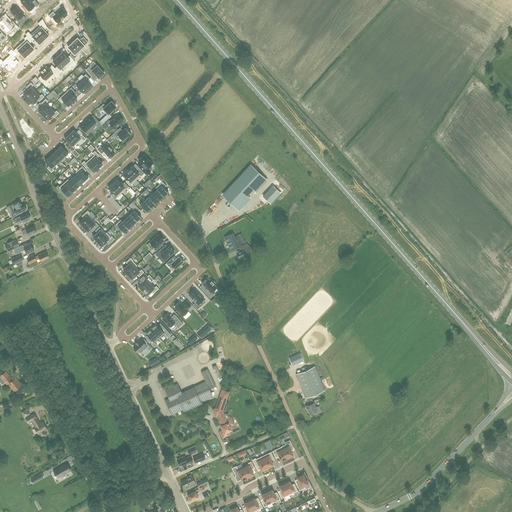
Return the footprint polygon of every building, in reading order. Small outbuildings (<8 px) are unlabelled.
[(34,0),(33,0),(32,2),(29,0),(23,0),(21,2),(29,11),(35,6),(36,7),(37,6),(39,4),(34,0)] [(39,4),(37,6),(39,10),(46,4),(51,9),(60,1),(58,0),(43,0),(39,4)] [(16,6),(10,11),(16,17),(13,20),(17,24),(20,22),(18,19),(23,14),(16,6)] [(58,23),(62,20),(64,18),(67,15),(61,9),(55,14),(53,12),(48,16),(51,19),(53,17),(58,23)] [(5,17),(0,21),(0,24),(7,32),(13,26),(16,29),(19,27),(13,20),(10,22),(5,17)] [(40,26),(35,30),(44,40),(44,39),(45,38),(46,39),(49,36),(48,35),(49,35),(48,35),(45,32),(44,30),(47,27),(42,19),(38,23),(40,26)] [(28,31),(25,34),(27,36),(32,41),(34,39),(36,40),(39,44),(39,43),(40,44),(43,42),(42,41),(44,40),(35,30),(31,34),(28,31)] [(25,40),(21,44),(29,53),(34,49),(29,43),(32,41),(27,36),(24,38),(25,40)] [(73,42),(72,42),(81,51),(85,47),(84,45),(88,42),(83,37),(79,40),(78,38),(77,38),(73,42)] [(76,55),(81,51),(72,42),(68,46),(68,47),(72,52),(70,54),(74,59),(77,56),(76,55)] [(21,44),(13,51),(17,54),(18,55),(20,53),(24,57),(29,53),(21,44)] [(10,54),(6,58),(14,66),(15,66),(16,66),(19,64),(18,63),(19,62),(14,57),(17,54),(13,51),(11,49),(8,52),(10,54)] [(62,52),(57,56),(66,65),(68,67),(75,61),(69,55),(67,57),(62,52)] [(57,56),(53,61),(57,66),(55,68),(60,74),(63,71),(61,69),(66,65),(57,56)] [(1,59),(0,59),(0,65),(2,68),(4,65),(10,71),(10,70),(11,71),(14,68),(13,67),(14,66),(6,58),(3,61),(1,59)] [(104,73),(96,64),(92,67),(90,65),(86,70),(91,76),(94,73),(99,78),(104,73)] [(45,68),(43,70),(51,79),(54,76),(56,77),(60,74),(55,68),(52,65),(48,69),(48,68),(46,66),(45,68)] [(41,75),(38,78),(46,87),(50,83),(48,82),(51,79),(43,70),(41,71),(39,73),(41,75)] [(90,78),(86,74),(83,76),(84,77),(80,81),(87,89),(92,85),(88,80),(90,78)] [(87,89),(80,81),(76,84),(75,83),(72,86),(77,90),(79,88),(83,93),(87,89)] [(36,91),(32,87),(34,86),(31,82),(26,87),(28,89),(23,94),(28,98),(36,91)] [(75,92),(71,87),(64,93),(72,102),(77,98),(73,94),(75,92)] [(36,91),(28,98),(32,103),(37,99),(39,101),(44,97),(42,94),(40,95),(36,91)] [(72,102),(64,93),(58,99),(62,104),(64,102),(67,105),(68,106),(72,102)] [(41,103),(43,105),(38,110),(43,115),(51,107),(47,102),(48,101),(46,99),(41,103)] [(111,101),(106,106),(103,104),(98,108),(101,111),(102,109),(107,115),(116,106),(114,104),(115,104),(112,101),(112,102),(111,101)] [(51,107),(43,115),(47,119),(52,115),(54,117),(59,113),(57,110),(55,112),(51,107)] [(108,119),(101,125),(103,128),(105,131),(111,125),(112,126),(114,129),(115,128),(123,121),(118,114),(115,117),(112,119),(112,120),(110,121),(108,119)] [(93,129),(97,125),(90,117),(80,126),(85,132),(87,134),(93,129)] [(125,128),(122,131),(119,129),(113,134),(118,139),(120,137),(123,140),(123,139),(124,140),(127,138),(126,137),(130,133),(131,133),(126,127),(125,128)] [(69,134),(77,143),(82,139),(83,141),(86,139),(82,134),(79,136),(74,130),(69,134)] [(65,138),(71,144),(67,147),(72,152),(75,149),(73,147),(77,143),(69,134),(69,135),(68,134),(65,137),(66,137),(65,138)] [(101,153),(104,151),(109,157),(114,152),(106,144),(102,148),(100,146),(97,149),(101,153)] [(62,145),(57,149),(64,156),(64,157),(69,153),(62,145)] [(64,156),(57,149),(53,153),(60,160),(64,156)] [(90,159),(98,168),(102,164),(97,158),(99,155),(95,151),(92,153),(94,155),(90,159)] [(60,160),(53,153),(49,157),(57,164),(61,161),(60,160)] [(152,163),(144,155),(138,160),(141,162),(138,165),(140,167),(147,174),(151,170),(148,167),(152,163)] [(57,164),(49,157),(45,161),(49,165),(52,168),(53,168),(57,164)] [(98,168),(90,159),(86,163),(84,161),(81,163),(86,168),(88,166),(94,172),(98,168)] [(132,165),(127,170),(136,179),(141,175),(141,176),(144,173),(140,168),(137,171),(132,165)] [(263,177),(251,165),(223,195),(238,209),(249,198),(246,195),(263,177)] [(75,172),(77,174),(84,181),(88,177),(84,172),(80,168),(75,172)] [(136,179),(127,170),(123,174),(125,177),(127,180),(125,181),(130,186),(136,179)] [(77,174),(73,177),(80,184),(84,181),(77,174)] [(73,177),(73,176),(69,180),(68,180),(76,188),(80,184),(73,177)] [(68,180),(69,180),(68,179),(64,183),(72,192),(76,188),(68,180)] [(113,183),(122,193),(128,187),(124,182),(123,183),(121,181),(120,182),(117,179),(113,183)] [(162,181),(155,187),(157,189),(164,196),(168,192),(164,188),(166,186),(162,181)] [(72,192),(64,183),(59,187),(67,196),(72,192)] [(115,199),(122,193),(113,183),(108,188),(111,190),(110,191),(112,193),(111,195),(115,199)] [(270,203),(280,193),(273,186),(263,196),(270,203)] [(128,191),(135,197),(137,195),(131,188),(128,191)] [(153,193),(160,200),(164,196),(157,189),(153,193)] [(152,192),(148,196),(149,197),(155,204),(160,200),(153,193),(152,192)] [(145,200),(151,208),(155,204),(149,197),(145,200)] [(151,208),(145,200),(144,199),(139,204),(142,207),(147,212),(151,208)] [(12,205),(9,206),(13,213),(11,213),(13,217),(17,215),(17,214),(26,210),(26,209),(26,208),(25,205),(24,205),(24,204),(22,205),(20,201),(12,205)] [(133,202),(130,204),(134,209),(136,212),(137,212),(139,209),(133,202)] [(134,209),(129,213),(130,214),(137,221),(141,217),(136,212),(134,209)] [(79,222),(83,227),(92,219),(88,214),(90,213),(88,210),(81,216),(83,218),(79,222)] [(30,218),(31,217),(30,216),(29,216),(28,212),(20,216),(15,219),(14,220),(15,223),(16,222),(19,221),(19,220),(21,219),(23,222),(30,218)] [(137,221),(130,214),(126,218),(133,225),(137,221)] [(128,229),(133,225),(126,218),(122,221),(128,229)] [(92,219),(83,227),(88,231),(92,227),(94,229),(98,225),(92,219)] [(118,230),(120,228),(124,233),(128,229),(122,221),(120,220),(114,226),(118,230)] [(26,229),(21,231),(23,235),(27,233),(29,235),(36,231),(33,225),(25,229),(26,229)] [(106,233),(99,226),(95,230),(97,233),(93,237),(97,241),(106,233)] [(106,233),(97,241),(101,246),(104,244),(107,242),(109,244),(115,239),(112,236),(111,237),(106,232),(106,233)] [(234,237),(233,233),(225,237),(231,250),(239,246),(239,248),(243,246),(238,235),(234,237)] [(161,242),(164,240),(158,234),(150,242),(155,247),(153,249),(155,251),(163,244),(161,242)] [(8,244),(5,246),(8,251),(19,245),(16,240),(13,242),(12,241),(8,243),(8,244)] [(34,250),(31,242),(20,248),(19,246),(12,249),(11,250),(9,251),(11,255),(13,254),(25,249),(27,253),(34,250)] [(251,248),(248,245),(243,251),(246,254),(251,248)] [(156,254),(163,262),(174,252),(169,246),(168,247),(166,249),(164,246),(156,254)] [(48,258),(46,252),(42,253),(38,255),(35,257),(34,254),(27,257),(28,261),(29,260),(30,263),(36,260),(40,258),(41,261),(48,258)] [(149,253),(143,258),(146,262),(149,259),(152,256),(149,253)] [(183,262),(178,256),(173,262),(170,259),(166,263),(169,267),(171,264),(175,269),(183,262)] [(127,274),(136,266),(137,265),(132,261),(133,260),(131,258),(126,262),(128,264),(123,269),(127,274)] [(132,278),(137,274),(139,276),(144,272),(141,269),(140,271),(136,266),(127,274),(128,275),(130,278),(131,277),(132,278)] [(145,273),(137,280),(140,283),(139,284),(138,285),(142,290),(151,282),(146,278),(148,276),(145,274),(145,273)] [(206,287),(203,290),(210,297),(213,294),(211,292),(216,287),(213,284),(214,283),(211,280),(211,281),(208,278),(202,283),(203,284),(206,287)] [(151,282),(142,290),(143,291),(142,291),(145,294),(146,294),(147,295),(152,290),(154,293),(159,288),(156,286),(155,287),(151,282)] [(190,293),(189,295),(195,302),(192,304),(197,309),(200,306),(198,304),(200,302),(201,302),(201,301),(203,299),(204,299),(195,289),(192,292),(190,293)] [(180,302),(175,307),(183,316),(188,311),(186,310),(191,305),(186,301),(182,305),(180,302)] [(168,313),(162,319),(169,327),(173,323),(176,326),(178,328),(183,324),(176,316),(172,319),(171,317),(168,313)] [(159,338),(163,334),(164,335),(165,334),(168,337),(171,334),(162,325),(159,327),(156,324),(151,329),(159,338)] [(207,325),(198,334),(202,338),(211,329),(207,325)] [(154,342),(159,338),(151,329),(146,333),(149,337),(147,339),(154,347),(157,345),(154,342)] [(141,340),(138,342),(137,341),(135,343),(136,344),(133,346),(136,349),(136,350),(139,352),(141,354),(147,348),(149,351),(152,349),(146,343),(145,344),(144,343),(143,342),(141,340)] [(300,353),(289,358),(292,365),(303,360),(300,353)] [(158,358),(149,363),(151,367),(160,362),(158,358)] [(217,377),(221,376),(216,365),(212,367),(217,377)] [(313,402),(310,396),(325,390),(315,366),(296,374),(308,404),(305,405),(307,411),(308,410),(309,414),(317,411),(313,402)] [(212,395),(209,388),(215,386),(207,368),(201,371),(205,381),(181,392),(177,383),(165,389),(169,398),(165,400),(171,414),(184,409),(185,411),(201,404),(200,401),(212,395)] [(15,378),(12,380),(6,371),(0,374),(0,375),(0,381),(2,384),(5,382),(7,384),(8,383),(14,391),(21,386),(15,378)] [(226,419),(222,410),(229,392),(222,390),(216,408),(213,409),(216,416),(217,415),(222,425),(221,426),(223,430),(220,431),(222,437),(228,434),(227,431),(231,430),(229,426),(233,424),(230,418),(226,419)] [(46,434),(44,431),(47,429),(43,422),(40,423),(39,422),(38,422),(36,418),(37,418),(34,413),(25,418),(28,423),(31,420),(35,426),(34,426),(38,434),(39,434),(40,437),(46,434)] [(285,444),(281,446),(282,447),(288,459),(291,457),(291,456),(293,455),(291,451),(290,450),(293,448),(291,442),(290,440),(284,443),(285,444)] [(282,447),(273,451),(275,457),(279,455),(281,461),(283,460),(284,461),(288,459),(282,447)] [(262,456),(268,468),(271,467),(271,466),(273,465),(270,459),(274,458),(271,452),(262,456)] [(195,462),(204,458),(202,453),(193,457),(195,462)] [(190,456),(185,458),(184,456),(177,459),(179,465),(182,464),(183,466),(192,462),(190,456)] [(258,464),(261,470),(264,469),(264,470),(268,468),(262,456),(256,459),(256,458),(252,460),(255,465),(258,464)] [(243,467),(242,467),(248,478),(252,476),(251,475),(253,474),(251,469),(254,467),(251,461),(248,463),(248,464),(243,467)] [(59,476),(71,470),(67,463),(56,469),(59,476)] [(248,478),(242,467),(238,469),(236,466),(232,468),(236,476),(239,474),(242,480),(244,479),(244,480),(248,478)] [(191,485),(195,483),(191,474),(187,477),(187,478),(181,481),(184,487),(190,484),(191,485)] [(303,475),(301,476),(300,475),(297,477),(297,478),(299,483),(296,484),(299,490),(305,488),(305,489),(309,487),(305,478),(306,478),(304,475),(303,475)] [(199,487),(208,482),(206,478),(196,483),(199,487)] [(287,481),(284,483),(289,494),(297,491),(295,485),(292,486),(290,481),(287,482),(287,481)] [(281,498),(289,494),(284,483),(281,484),(281,485),(279,486),(281,491),(279,493),(281,498)] [(190,500),(198,496),(197,493),(199,492),(198,489),(187,494),(190,500)] [(272,503),(280,499),(277,493),(274,495),(272,490),(270,491),(270,490),(266,491),(272,503)] [(266,491),(263,493),(264,494),(261,495),(264,500),(261,501),(264,507),(272,503),(266,491)] [(255,511),(263,507),(260,502),(257,503),(255,498),(253,499),(252,498),(249,500),(255,511)] [(249,500),(246,501),(246,502),(244,503),(246,508),(244,509),(244,511),(253,511),(255,511),(249,500)]
